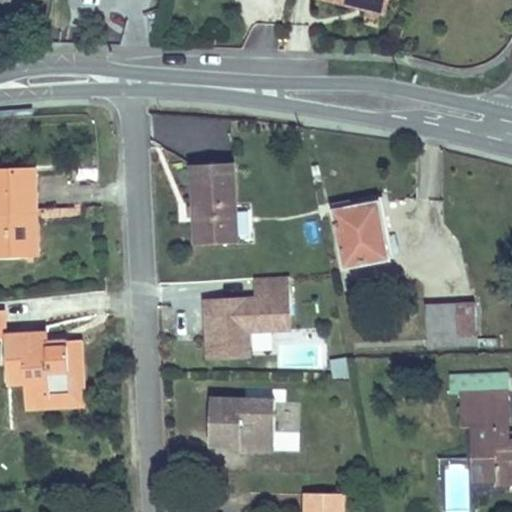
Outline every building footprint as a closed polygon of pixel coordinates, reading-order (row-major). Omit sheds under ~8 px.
[(328,0),(386,14),(389,0),(328,0)] [(194,164),(199,244),(238,242),(234,162),(194,164)] [(0,254),(29,254),(28,210),(38,210),(37,169),(0,169),(0,254)] [(336,211),(347,267),(391,258),(380,202),(336,211)] [(28,210),(29,254),(39,253),(38,210),(28,210)] [(202,292),(205,357),(255,355),(255,347),(273,346),(272,329),(294,327),(291,273),(253,275),(254,289),(202,292)] [(430,306),(431,334),(445,333),(446,346),(479,345),(477,304),(430,306)] [(0,309),(0,337),(6,337),(9,383),(26,382),(26,395),(29,395),(72,393),(71,373),(84,373),(83,342),(70,342),(70,340),(49,341),(38,341),(38,334),(7,336),(5,309),(0,309)] [(48,333),(38,334),(38,341),(49,341),(48,333)] [(430,334),(430,346),(446,346),(445,333),(431,334),(430,334)] [(29,395),(29,407),(85,404),(84,373),(71,373),(72,393),(29,395)] [(508,392),(489,393),(490,419),(509,418),(508,392)] [(462,394),(463,427),(473,426),(475,480),(497,479),(498,484),(511,483),(511,441),(510,441),(509,435),(509,418),(490,419),(489,393),(462,394)] [(277,444),(277,401),(212,400),(211,446),(242,446),(243,446),(243,443),(277,444)] [(276,452),(277,444),(243,443),(243,446),(242,446),(242,451),(276,452)] [(308,493),(307,511),(345,511),(346,493),(308,493)]
